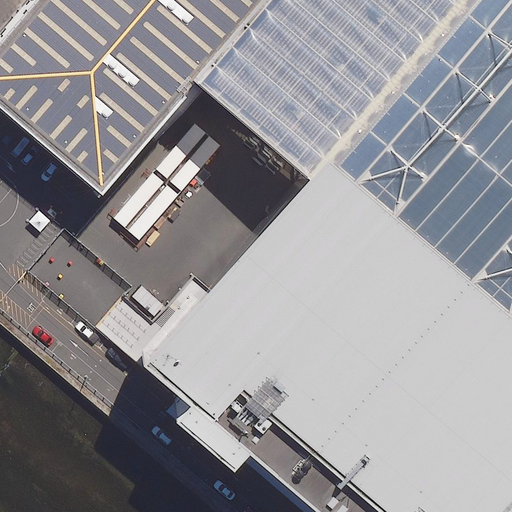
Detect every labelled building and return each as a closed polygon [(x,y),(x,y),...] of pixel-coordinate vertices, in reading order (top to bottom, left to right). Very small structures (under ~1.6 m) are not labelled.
[(267,0),(27,0),(0,32),(0,106),(66,162),(102,193),(127,163),(196,84),(267,0)] [(267,0),(196,84),(301,174),(321,152),(451,0),(267,0)] [(154,170),(167,182),(207,135),(194,124),(154,170)] [(167,182),(180,192),(220,145),(207,135),(167,182)] [(511,511),(511,316),(321,152),(301,174),(204,285),(199,291),(152,344),(146,351),(140,359),(136,363),(256,467),(308,511),(511,511)] [(167,182),(154,170),(114,218),(127,229),(167,182)] [(180,192),(167,182),(127,229),(140,240),(180,192)]
